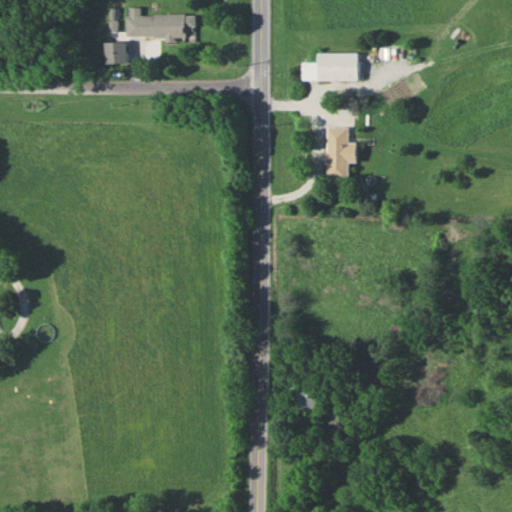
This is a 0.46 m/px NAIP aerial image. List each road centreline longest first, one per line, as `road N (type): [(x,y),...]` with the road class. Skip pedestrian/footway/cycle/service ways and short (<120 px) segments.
road 1 (secondary): [(261,511),(259,0)]
road 2 (residential): [(0,85),(261,86)]
